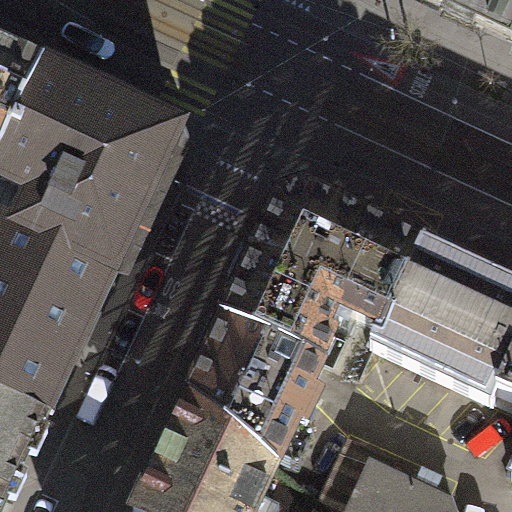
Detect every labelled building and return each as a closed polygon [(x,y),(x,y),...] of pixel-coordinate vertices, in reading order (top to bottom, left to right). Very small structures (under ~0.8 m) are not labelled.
[(511,0),(419,0),(456,17),(511,43),(511,42),(511,0)] [(0,159),(41,72),(0,52),(0,159)] [(7,221),(0,234),(0,397),(46,419),(171,153),(162,129),(41,72),(0,159),(0,182),(34,199),(21,227),(7,221)] [(304,194),(280,203),(264,237),(249,268),(224,322),(322,367),(336,338),(328,334),(330,329),(349,338),(357,323),(379,333),(383,335),(423,250),(304,194)] [(383,335),(379,333),(371,352),(493,409),(497,400),(511,407),(511,290),(456,265),(423,250),(383,335)] [(189,397),(277,470),(278,471),(298,428),(305,431),(319,400),(311,396),(324,368),(322,367),(224,322),(217,337),(211,349),(189,397)] [(41,430),(46,419),(0,397),(0,511),(2,511),(7,503),(16,504),(27,480),(20,474),(28,458),(37,460),(42,448),(48,436),(41,430)] [(257,511),(277,470),(189,397),(169,440),(134,511),(257,511)] [(453,511),(450,503),(391,475),(396,463),(350,442),(321,504),(330,511),(453,511)]
